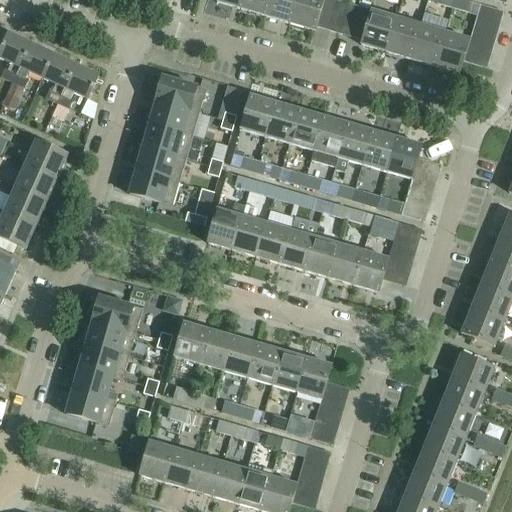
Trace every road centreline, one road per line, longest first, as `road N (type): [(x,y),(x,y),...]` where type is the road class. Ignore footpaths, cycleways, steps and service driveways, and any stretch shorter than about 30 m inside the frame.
road 1 (residential): [(479,124),(175,32),(150,32),(129,47)]
road 2 (residential): [(386,341),(87,248)]
road 3 (residential): [(386,341),(415,327),(479,124)]
road 4 (residential): [(3,452),(15,437),(44,327),(87,248)]
road 5 (residential): [(87,248),(87,215),(129,47)]
road 6 (residential): [(335,511),(386,341)]
road 7 (residential): [(129,47),(1,0)]
